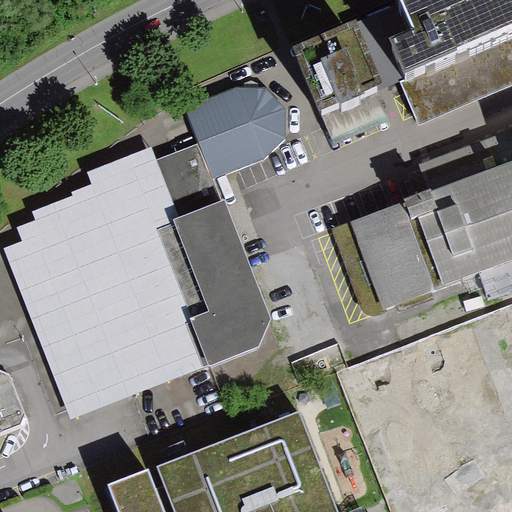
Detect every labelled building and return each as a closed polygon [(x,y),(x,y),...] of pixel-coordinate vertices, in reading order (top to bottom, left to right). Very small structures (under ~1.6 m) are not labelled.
[(419,134),(511,92),(511,42),(493,0),(399,0),(369,13),(419,134)] [(355,21),(291,47),(318,112),(382,86),(355,21)] [(184,108),(201,144),(214,178),(262,159),(287,137),(286,107),(268,90),(252,89),(238,89),(184,108)] [(180,219),(154,229),(208,366),(259,347),(272,322),(214,178),(201,144),(157,160),(180,219)] [(69,421),(208,366),(154,229),(180,219),(157,160),(152,148),(86,174),(91,186),(70,194),(71,197),(31,214),(35,222),(15,230),(20,241),(0,249),(69,421)] [(511,159),(333,229),(360,305),(363,311),(370,315),(379,315),(388,311),(387,308),(480,272),(489,299),(511,290),(511,159)] [(0,371),(0,431),(23,423),(25,415),(8,375),(0,371)] [(338,511),(301,411),(157,466),(175,511),(338,511)] [(160,511),(147,477),(108,492),(116,511),(160,511)]
